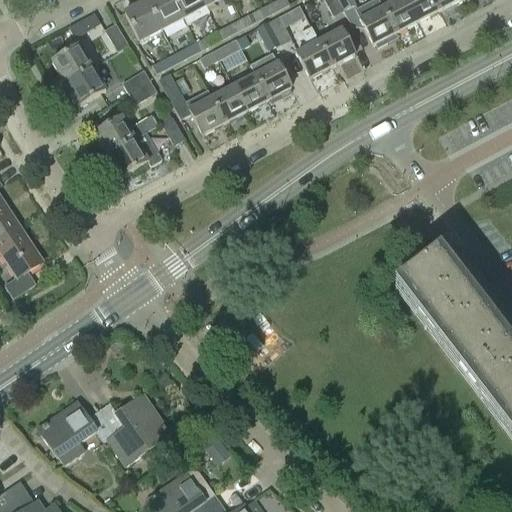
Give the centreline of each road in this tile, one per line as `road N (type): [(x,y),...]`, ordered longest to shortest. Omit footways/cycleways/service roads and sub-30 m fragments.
road 1 (residential): [(90,237),(511,10)]
road 2 (tertiary): [(131,294),(384,124)]
road 3 (residential): [(342,511),(131,294)]
road 4 (residential): [(90,237),(0,85)]
road 5 (tertiary): [(0,397),(131,294)]
road 6 (tertiary): [(131,294),(0,377)]
road 7 (tertiary): [(384,124),(511,56)]
road 8 (residential): [(428,186),(511,300)]
road 9 (residential): [(89,511),(22,455),(0,422)]
